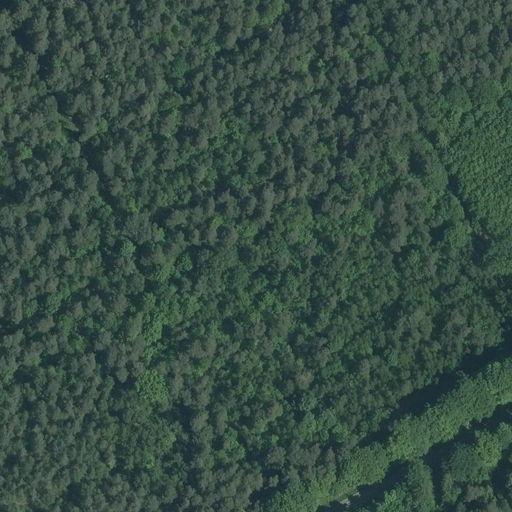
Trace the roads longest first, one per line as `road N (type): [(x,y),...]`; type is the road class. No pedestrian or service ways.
road 1 (track): [(354,0),(511,290)]
road 2 (secondary): [(338,511),(511,418)]
